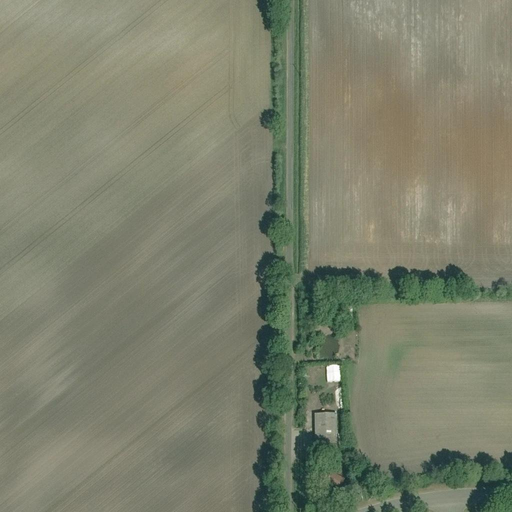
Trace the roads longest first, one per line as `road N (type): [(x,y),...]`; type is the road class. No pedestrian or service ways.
road 1 (unclassified): [(281,0),(280,511)]
road 2 (unclassified): [(511,495),(428,498),(371,511)]
